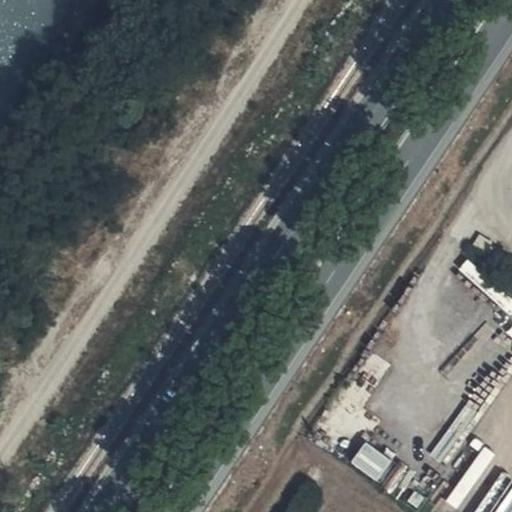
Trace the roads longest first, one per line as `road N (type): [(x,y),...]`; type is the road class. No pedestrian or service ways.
road 1 (primary): [(447,0),(104,511)]
road 2 (primary): [(172,511),(511,7)]
road 3 (track): [(275,0),(0,428)]
